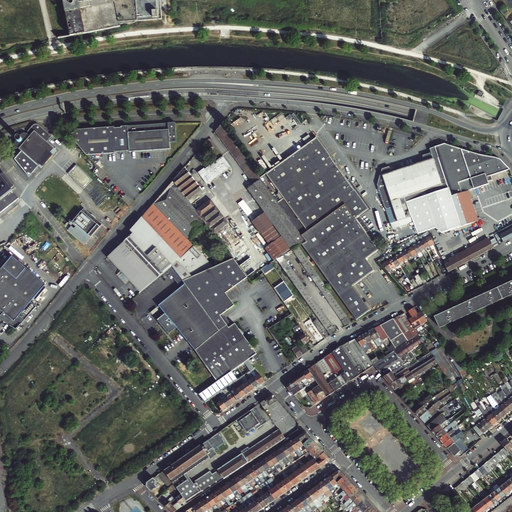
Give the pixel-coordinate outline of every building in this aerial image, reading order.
[(70,135),(86,155),(117,153),(117,152),(130,151),(130,152),(171,150),(170,143),(177,142),(176,123),(121,127),(121,128),(115,128),(115,127),(83,129),(70,135)] [(34,125),(33,125),(32,126),(27,131),(31,135),(30,136),(26,133),(25,132),(23,132),(21,133),(20,134),(14,141),(13,143),(13,144),(14,146),(15,147),(18,150),(19,148),(23,151),(39,166),(41,168),(43,167),(40,164),(51,152),(53,155),(57,151),(47,142),(51,136),(39,125),(38,125),(36,124),(34,125)] [(302,244),(306,241),(305,240),(280,204),(272,194),(221,124),(215,132),(254,184),(249,188),(293,250),(299,246),(302,244)] [(285,200),(280,204),(305,240),(306,241),(306,242),(311,239),(324,256),(342,283),(360,308),(364,314),(370,310),(353,286),(375,270),(367,259),(379,250),(373,242),(356,218),(369,209),(337,165),(316,137),(266,173),(285,200)] [(435,147),(449,188),(426,196),(436,228),(442,234),(474,222),(464,193),(469,191),(489,185),(488,182),(493,181),(492,176),(510,170),(501,160),(498,159),(495,157),(486,156),(479,155),(468,152),(445,144),(435,147)] [(407,202),(426,196),(449,188),(435,147),(430,149),(431,153),(433,159),(424,161),(391,172),(390,166),(383,169),(378,185),(385,208),(388,209),(393,207),(397,221),(412,216),(407,202)] [(39,166),(23,151),(16,159),(30,177),(39,166)] [(40,164),(43,167),(53,155),(51,152),(40,164)] [(423,156),(424,161),(433,159),(431,153),(423,156)] [(223,155),(217,160),(225,171),(232,166),(223,155)] [(212,164),(215,168),(220,175),(225,171),(217,160),(212,164)] [(85,188),(94,179),(77,164),(68,173),(85,188)] [(212,164),(206,168),(209,172),(215,168),(212,164)] [(356,218),(373,242),(378,239),(361,217),(372,209),(339,164),(337,165),(369,209),(356,218)] [(208,184),(220,175),(215,168),(209,172),(206,168),(205,167),(199,172),(208,184)] [(203,190),(183,169),(142,217),(182,258),(194,246),(189,241),(206,223),(233,258),(234,259),(248,248),(211,199),(196,211),(189,201),(203,190)] [(0,212),(18,198),(0,174),(0,212)] [(464,193),(474,222),(479,221),(469,191),(464,193)] [(436,228),(426,196),(407,202),(412,216),(418,234),(436,228)] [(85,207),(73,220),(75,222),(78,224),(75,227),(72,225),(69,228),(86,243),(103,223),(85,207)] [(261,232),(269,244),(281,236),(272,224),(272,223),(264,211),(260,214),(256,209),(249,214),(253,219),(251,220),(260,232),(261,232)] [(133,233),(107,257),(140,292),(167,270),(172,266),(183,280),(213,267),(194,246),(182,258),(142,217),(131,230),(133,233)] [(511,224),(498,232),(504,242),(511,237),(511,224)] [(425,238),(430,247),(434,244),(430,235),(425,238)] [(425,238),(421,241),(426,249),(430,247),(425,238)] [(448,259),(450,262),(455,259),(459,267),(494,248),(488,238),(448,259)] [(356,311),(360,308),(342,283),(324,256),(311,239),(306,242),(306,241),(302,244),(339,296),(356,320),(360,317),(356,311)] [(426,249),(421,241),(417,243),(422,252),(426,249)] [(410,247),(408,248),(413,257),(414,256),(418,254),(413,246),(411,244),(411,242),(408,243),(410,247)] [(422,252),(417,243),(415,244),(413,246),(418,254),(422,252)] [(402,247),(404,251),(409,259),(413,257),(408,248),(406,245),(402,247)] [(346,327),(352,323),(343,311),(299,246),(293,250),(346,327)] [(397,254),(395,256),(400,264),(405,262),(400,253),(398,250),(395,251),(397,254)] [(400,253),(405,262),(409,259),(404,251),(400,253)] [(283,255),(277,259),(288,274),(293,282),(294,283),(298,289),(330,335),(336,331),(310,294),(283,255)] [(392,269),(396,267),(391,258),(390,256),(389,255),(387,256),(389,260),(386,261),(392,269)] [(0,319),(16,330),(20,326),(36,306),(30,302),(45,284),(11,256),(0,269),(0,319)] [(400,264),(395,256),(391,258),(396,267),(400,264)] [(392,269),(386,261),(384,257),(382,259),(383,260),(384,262),(383,263),(382,264),(388,271),(392,269)] [(233,258),(213,267),(183,280),(210,317),(218,310),(220,308),(232,299),(222,287),(243,270),(234,259),(233,258)] [(285,282),(287,285),(293,282),(288,274),(277,259),(271,262),(274,266),(275,265),(281,272),(280,273),(285,281),(285,282)] [(455,259),(450,262),(445,265),(448,272),(459,267),(455,259)] [(172,266),(167,270),(170,273),(168,275),(171,278),(173,276),(181,287),(158,304),(185,337),(210,317),(183,280),(172,266)] [(418,274),(414,276),(419,284),(423,281),(418,274)] [(272,284),(285,303),(290,299),(288,297),(287,295),(288,294),(289,293),(284,285),(281,287),(280,284),(279,284),(277,281),(272,284)] [(511,282),(511,283),(508,284),(435,317),(440,327),(511,294),(511,282)] [(220,308),(218,310),(227,322),(230,320),(220,308)] [(364,314),(360,308),(356,311),(360,317),(364,314)] [(409,319),(409,320),(415,329),(427,322),(420,311),(417,313),(414,308),(408,312),(411,317),(409,319)] [(218,310),(210,317),(219,330),(195,350),(203,360),(219,380),(226,375),(238,367),(246,361),(248,360),(245,355),(253,349),(233,317),(230,320),(227,322),(218,310)] [(405,312),(399,316),(401,319),(405,326),(408,329),(413,338),(419,334),(415,329),(409,320),(409,319),(405,312)] [(408,329),(405,326),(401,319),(399,316),(394,319),(401,330),(404,334),(407,338),(409,341),(413,338),(408,329)] [(219,330),(210,317),(185,337),(195,350),(219,330)] [(401,330),(394,319),(394,318),(387,322),(402,345),(409,341),(407,338),(404,334),(401,330)] [(313,323),(320,332),(325,339),(329,336),(318,320),(313,323)] [(402,345),(387,322),(380,325),(393,345),(396,349),(402,345)] [(293,328),(304,344),(309,340),(304,333),(305,332),(299,324),(297,326),(300,331),(299,332),(295,327),(293,328)] [(383,335),(377,327),(374,328),(380,337),(383,335)] [(383,341),(380,337),(374,328),(368,332),(373,339),(378,346),(380,345),(379,344),(383,341)] [(320,343),(325,339),(320,332),(315,335),(319,341),(320,343)] [(373,339),(368,332),(362,335),(367,343),(371,348),(374,346),(370,341),(373,339)] [(413,338),(409,341),(402,345),(396,349),(390,353),(385,357),(379,360),(376,356),(373,359),(371,360),(356,338),(341,346),(356,368),(357,368),(361,365),(365,371),(374,365),(380,373),(391,384),(433,357),(432,355),(429,351),(419,334),(413,338)] [(362,335),(356,338),(371,360),(373,359),(367,350),(368,350),(364,345),(367,343),(362,335)] [(285,339),(298,358),(303,355),(298,348),(295,343),(292,345),(285,336),(284,337),(285,339)] [(292,363),(298,358),(285,339),(283,340),(286,344),(283,346),(282,344),(280,345),(283,349),(284,348),(285,348),(287,351),(288,353),(291,357),(289,358),(292,363)] [(393,345),(387,349),(390,353),(396,349),(393,345)] [(356,368),(341,346),(332,353),(351,381),(360,375),(356,368)] [(457,382),(453,377),(451,374),(436,348),(429,351),(432,355),(433,357),(433,358),(435,360),(437,363),(437,364),(442,371),(442,372),(444,374),(445,377),(447,380),(449,383),(451,386),(457,382)] [(448,355),(461,375),(463,378),(468,374),(454,351),(448,355)] [(332,353),(324,358),(342,386),(351,381),(332,353)] [(433,358),(433,357),(391,384),(396,390),(409,381),(407,379),(413,376),(414,378),(417,376),(420,380),(427,375),(426,374),(431,371),(429,369),(437,364),(437,363),(435,360),(433,358)] [(324,358),(316,363),(326,377),(335,391),(342,386),(324,358)] [(252,370),(250,371),(260,385),(265,382),(255,367),(254,368),(248,360),(246,361),(252,370)] [(326,377),(316,363),(308,369),(312,376),(314,379),(315,380),(319,386),(327,397),(335,391),(326,377)] [(361,365),(357,368),(361,374),(365,371),(361,365)] [(244,376),(238,367),(226,375),(232,384),(236,381),(240,378),(244,376)] [(304,372),(309,378),(310,377),(312,376),(308,369),(304,372)] [(250,380),(248,381),(254,389),(260,385),(250,371),(247,373),(248,374),(250,378),(249,379),(250,380)] [(442,372),(442,371),(440,372),(449,387),(451,386),(449,383),(447,380),(445,377),(444,374),(442,372)] [(301,382),(304,380),(305,378),(306,380),(307,379),(309,378),(304,372),(303,373),(288,384),(288,387),(291,391),(297,386),(296,385),(301,382)] [(232,384),(226,375),(219,380),(199,394),(206,402),(217,394),(223,390),(228,387),(232,384)] [(244,376),(240,378),(250,392),(254,389),(248,381),(245,376),(244,375),(244,376)] [(240,378),(236,381),(246,395),(250,392),(240,378)] [(232,384),(242,398),(246,395),(236,381),(232,384)] [(302,383),(297,386),(291,391),(294,395),(306,386),(304,384),(305,383),(304,381),(302,383)] [(327,397),(319,386),(315,389),(311,383),(310,384),(321,401),(327,397)] [(228,387),(238,401),(242,398),(232,384),(228,387)] [(294,395),(296,398),(302,394),(303,396),(308,393),(316,404),(321,401),(310,384),(307,385),(306,386),(294,395)] [(509,398),(511,402),(511,392),(509,390),(507,386),(504,388),(502,386),(501,387),(505,393),(505,394),(509,398)] [(228,387),(223,390),(233,404),(238,401),(228,387)] [(223,390),(217,394),(218,395),(220,394),(221,396),(223,399),(222,400),(228,408),(233,404),(223,390)] [(458,397),(454,391),(450,394),(454,400),(458,397)] [(511,411),(511,410),(511,402),(509,398),(507,400),(505,397),(504,397),(501,393),(499,394),(499,395),(501,398),(503,400),(511,411)] [(271,395),(261,403),(263,406),(266,404),(267,403),(270,405),(278,399),(275,396),(271,395)] [(500,406),(507,414),(511,411),(503,400),(501,398),(499,395),(494,399),(496,401),(500,406)] [(221,399),(218,401),(218,402),(217,403),(223,411),(228,408),(222,400),(221,399)] [(420,417),(431,407),(435,404),(432,401),(433,400),(431,399),(416,413),(420,417)] [(434,411),(445,401),(443,399),(435,404),(431,407),(434,411)] [(498,422),(502,418),(495,410),(493,412),(489,407),(484,399),(482,401),(487,409),(488,410),(498,422)] [(490,402),(491,405),(494,403),(498,408),(500,406),(496,401),(494,399),(490,402)] [(482,412),(493,426),(498,422),(488,410),(487,409),(485,410),(480,402),(477,404),(479,407),(482,412)] [(495,410),(502,418),(507,414),(500,406),(498,408),(494,403),(491,405),(495,410)] [(256,406),(236,420),(238,423),(241,422),(247,431),(255,426),(257,428),(267,421),(256,406)] [(420,417),(425,423),(432,416),(430,414),(434,411),(431,407),(420,417)] [(481,421),(489,429),(493,426),(482,412),(479,407),(474,410),(478,416),(481,421)] [(441,414),(427,425),(432,431),(439,424),(440,425),(444,423),(447,420),(441,414)] [(435,435),(453,422),(452,420),(449,423),(447,424),(448,424),(446,426),(444,423),(440,425),(439,424),(432,431),(435,435)] [(455,421),(453,422),(435,435),(439,440),(457,425),(455,421)] [(477,425),(484,433),(489,429),(481,421),(477,425)] [(443,444),(451,438),(450,436),(457,431),(458,434),(461,431),(457,425),(439,440),(443,444)] [(212,487),(286,438),(279,429),(250,449),(243,453),(218,470),(222,475),(216,479),(209,483),(212,487)] [(452,439),(451,438),(443,444),(447,448),(460,438),(464,435),(461,431),(458,434),(456,435),(456,436),(452,439)] [(219,432),(201,445),(207,454),(210,458),(216,454),(215,452),(220,449),(218,446),(226,441),(219,432)] [(304,444),(311,437),(307,432),(305,432),(298,436),(304,444)] [(304,444),(298,436),(293,439),(300,448),(304,445),(304,444)] [(315,441),(311,437),(304,444),(304,445),(307,448),(315,441)] [(460,438),(447,448),(454,456),(456,454),(457,456),(460,457),(461,456),(469,449),(460,438)] [(501,443),(503,445),(504,447),(508,451),(509,450),(511,449),(511,444),(506,438),(501,443)] [(300,448),(293,439),(289,442),(296,451),(300,456),(304,454),(303,452),(302,450),(300,448)] [(318,445),(315,441),(307,448),(304,451),(306,454),(310,452),(318,445)] [(296,451),(289,442),(285,445),(292,454),(294,457),(296,456),(293,452),(296,451)] [(177,483),(176,481),(174,478),(207,454),(201,445),(164,471),(174,484),(176,487),(180,493),(187,503),(190,501),(177,483)] [(290,455),(292,454),(285,445),(281,448),(287,456),(290,460),(292,459),(290,455)] [(311,453),(313,455),(322,448),(318,445),(310,452),(306,454),(305,455),(308,459),(309,458),(310,457),(311,456),(309,454),(311,453)] [(508,451),(504,447),(455,488),(460,494),(509,453),(508,451)] [(285,458),(287,456),(281,448),(277,450),(283,459),(286,463),(288,462),(285,458)] [(322,448),(313,455),(314,457),(316,458),(314,459),(315,460),(325,452),(322,448)] [(282,460),(283,459),(277,450),(272,453),(279,462),(283,468),(285,466),(284,465),(285,464),(282,460)] [(330,458),(325,452),(315,460),(320,467),(330,461),(330,458)] [(272,453),(268,456),(276,467),(280,472),(282,471),(277,463),(279,462),(272,453)] [(174,478),(176,481),(209,457),(207,454),(174,478)] [(276,467),(268,456),(264,459),(271,468),(272,469),(276,467)] [(308,459),(310,461),(316,470),(320,467),(315,460),(314,459),(314,458),(313,459),(312,460),(310,458),(310,459),(309,458),(308,459)] [(260,462),(266,470),(269,475),(272,473),(269,469),(271,468),(264,459),(260,462)] [(310,461),(306,464),(312,473),(316,470),(310,461)] [(256,464),(265,477),(266,479),(267,478),(267,477),(267,476),(264,472),(265,471),(266,470),(260,462),(256,464)] [(256,464),(252,467),(261,480),(265,477),(256,464)] [(312,473),(306,464),(302,467),(308,476),(312,473)] [(247,470),(256,482),(256,483),(261,480),(252,467),(247,470)] [(297,470),(304,479),(308,476),(302,467),(297,470)] [(177,483),(190,501),(212,487),(209,483),(216,479),(210,470),(191,483),(186,476),(177,483)] [(254,484),(256,482),(247,470),(243,473),(252,485),(255,489),(258,487),(259,486),(258,485),(256,487),(254,484)] [(293,473),(300,482),(304,479),(297,470),(293,473)] [(338,470),(331,475),(338,482),(345,475),(341,470),(338,470)] [(164,471),(159,474),(169,488),(174,484),(164,471)] [(239,475),(248,488),(252,485),(243,473),(239,475)] [(293,473),(289,476),(296,485),(300,482),(293,473)] [(239,475),(235,478),(243,489),(246,487),(248,491),(250,493),(251,492),(248,488),(239,475)] [(327,478),(333,487),(337,483),(338,482),(331,475),(327,478)] [(349,479),(345,475),(338,482),(337,483),(341,486),(349,479)] [(289,476),(285,479),(292,488),(296,485),(289,476)] [(147,487),(151,492),(161,485),(154,478),(147,483),(147,487)] [(243,489),(235,478),(231,481),(240,493),(244,490),(243,489)] [(268,481),(273,488),(279,497),(283,494),(277,485),(273,480),(272,478),(268,481)] [(335,489),(333,487),(327,478),(323,481),(331,492),(335,489)] [(281,482),(287,491),(292,488),(285,479),(281,482)] [(349,479),(341,486),(336,490),(335,491),(337,493),(337,494),(338,493),(337,492),(339,490),(342,488),(344,490),(352,483),(349,479)] [(227,484),(235,496),(238,499),(239,499),(238,498),(237,497),(240,494),(240,493),(231,481),(227,484)] [(331,492),(323,481),(319,484),(327,495),(331,492)] [(277,485),(283,494),(287,491),(281,482),(277,485)] [(344,490),(341,493),(337,496),(341,500),(355,486),(352,483),(344,490)] [(504,483),(500,487),(509,498),(511,495),(511,493),(511,492),(510,493),(509,492),(510,491),(504,483)] [(174,484),(169,488),(168,489),(171,492),(176,487),(174,484)] [(233,498),(235,496),(227,484),(223,487),(222,487),(229,496),(232,500),(233,499),(233,498)] [(319,484),(315,487),(324,499),(328,496),(327,495),(319,484)] [(265,494),(271,503),(275,500),(269,491),(267,492),(264,489),(262,486),(261,487),(260,486),(259,486),(260,488),(265,494)] [(344,504),(348,500),(359,490),(355,486),(341,500),(343,502),(344,504)] [(230,506),(233,504),(234,503),(233,501),(232,500),(230,501),(227,497),(229,496),(222,487),(218,490),(225,499),(229,504),(230,506)] [(324,499),(315,487),(311,490),(319,501),(320,502),(322,505),(326,502),(325,501),(324,499)] [(500,487),(496,490),(505,501),(509,498),(500,487)] [(273,488),(269,491),(275,500),(279,497),(273,488)] [(257,499),(263,508),(267,506),(261,497),(258,493),(255,489),(251,492),(255,498),(257,499)] [(223,500),(225,499),(218,490),(214,492),(226,509),(228,508),(229,507),(230,506),(229,504),(227,505),(223,500)] [(307,493),(313,501),(315,505),(319,501),(311,490),(307,493)] [(359,490),(348,500),(349,502),(352,499),(354,501),(362,494),(359,490)] [(496,490),(492,493),(498,501),(499,502),(501,504),(505,501),(496,490)] [(214,492),(210,495),(217,504),(219,503),(223,509),(221,510),(222,511),(224,510),(226,509),(214,492)] [(250,493),(247,495),(250,499),(251,501),(255,498),(251,492),(250,493)] [(180,499),(183,503),(184,505),(187,503),(180,493),(176,497),(177,498),(179,500),(180,499)] [(307,493),(303,496),(310,506),(312,509),(314,511),(315,510),(314,508),(311,503),(313,501),(307,493)] [(492,493),(488,496),(494,504),(497,507),(501,504),(499,502),(498,502),(497,501),(498,501),(492,493)] [(265,494),(261,497),(267,506),(271,503),(265,494)] [(350,511),(366,498),(362,494),(354,501),(347,507),(350,511)] [(210,495),(206,498),(215,510),(217,508),(220,511),(222,511),(221,510),(217,504),(210,495)] [(303,496),(298,498),(306,509),(310,506),(303,496)] [(494,504),(488,496),(484,499),(490,507),(494,504)] [(170,511),(174,511),(182,506),(181,504),(183,503),(180,499),(179,500),(177,498),(176,497),(175,499),(171,502),(166,507),(170,511)] [(211,511),(215,510),(206,498),(202,501),(209,511),(211,511)] [(306,509),(298,498),(294,501),(302,511),(306,510),(306,509)] [(369,501),(366,498),(350,511),(351,511),(353,511),(359,507),(361,509),(369,501)] [(258,511),(259,511),(252,502),(251,501),(250,499),(246,502),(246,503),(253,511),(258,511)] [(257,499),(252,502),(259,511),(263,508),(257,499)] [(490,507),(484,499),(480,502),(486,510),(488,511),(490,511),(493,510),(490,507)] [(198,504),(203,511),(209,511),(202,501),(198,504)] [(295,511),(302,511),(294,501),(290,504),(295,511)] [(364,511),(372,505),(369,501),(361,509),(356,511),(364,511)] [(235,505),(238,508),(240,511),(246,511),(244,508),(241,510),(239,508),(240,507),(237,503),(237,504),(236,502),(234,503),(235,505)] [(480,502),(476,505),(478,508),(481,511),(483,511),(486,510),(480,502)] [(244,508),(246,511),(253,511),(246,503),(242,505),(244,508)]
